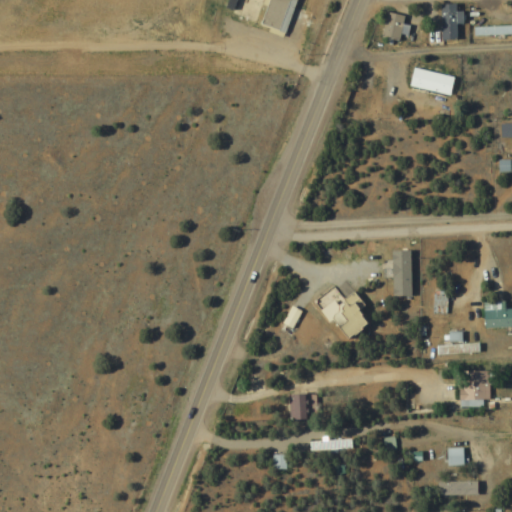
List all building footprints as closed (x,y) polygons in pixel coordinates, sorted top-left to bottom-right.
[(223,0),(221,8),(232,11),(235,0),(223,0)] [(233,0),(292,0),(280,34),(228,13),(233,0)] [(436,40),(456,40),(456,4),(436,4),(436,40)] [(396,42),(402,16),(382,12),(377,38),(396,42)] [(446,96),(450,78),(409,68),(405,86),(446,96)] [(379,91),(371,89),(361,118),(370,121),(379,91)] [(391,253),(410,252),(411,296),(391,296),(391,253)] [(356,278),(377,278),(377,267),(356,267),(356,278)] [(442,311),(442,293),(429,293),(429,311),(442,311)] [(365,325),(349,298),(326,311),(341,338),(365,325)] [(511,308),(500,308),(500,300),(479,300),(479,326),(511,326),(511,308)] [(432,344),(432,354),(476,354),(476,344),(432,344)] [(456,399),(484,399),(484,370),(456,370),(456,399)] [(300,393),(286,393),(286,419),(300,419),(300,393)] [(349,440),(305,440),(305,452),(349,452),(349,440)] [(459,447),(442,447),(442,465),(459,465),(459,447)] [(473,495),(473,480),(434,480),(434,495),(473,495)]
